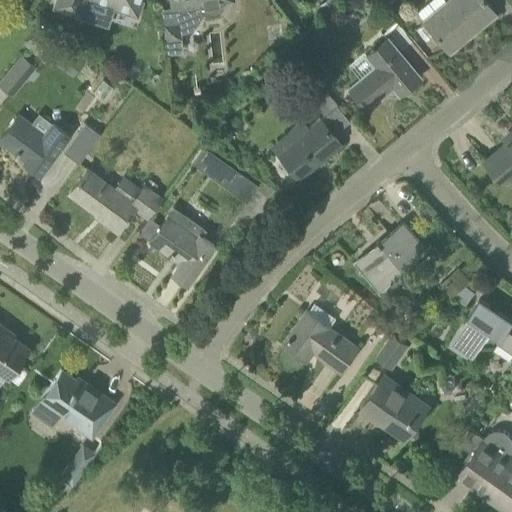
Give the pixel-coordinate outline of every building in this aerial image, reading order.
[(55,0),(53,7),(78,15),(82,0),(104,0),(115,3),(114,8),(138,16),(143,0),(55,0)] [(229,0),(170,0),(172,9),(188,6),(188,8),(200,5),(202,10),(207,14),(213,14),(218,11),(221,7),(222,1),(229,0)] [(478,28),(496,13),(484,0),(446,0),(423,20),(449,52),(450,51),(448,49),(476,26),(478,28)] [(41,24),(23,43),(43,62),(61,44),(41,24)] [(399,94),(419,76),(387,38),(366,55),(375,66),(349,88),(366,108),(392,86),(399,94)] [(64,50),(55,62),(61,67),(70,55),(64,50)] [(0,85),(12,96),(22,84),(33,70),(37,66),(21,53),(0,79),(0,85)] [(316,82),(309,73),(294,85),(302,95),(306,92),(324,114),(336,104),(317,81),(316,82)] [(44,135),(17,114),(0,136),(0,138),(15,150),(14,152),(25,160),(24,162),(39,173),(68,134),(53,123),(44,135)] [(340,142),(320,118),(309,127),(302,118),(285,132),(293,140),(278,153),(297,175),(323,153),(325,155),(340,142)] [(82,122),(61,151),(72,159),(94,130),(82,122)] [(507,185),(511,180),(511,131),(511,133),(511,134),(511,137),(485,160),(507,185)] [(113,187),(87,167),(68,192),(95,211),(96,210),(104,216),(102,220),(116,231),(134,207),(146,216),(162,196),(143,182),(140,187),(123,174),(113,187)] [(232,169),(221,185),(245,202),(257,186),(232,169)] [(198,236),(168,215),(150,240),(168,253),(167,254),(170,256),(172,253),(181,260),(172,272),(187,283),(214,245),(199,234),(198,236)] [(426,249),(404,222),(381,241),(379,238),(376,241),(379,244),(360,260),(358,258),(357,259),(392,301),(408,287),(397,273),(426,249)] [(468,282),(460,273),(452,280),(451,278),(439,289),(449,299),(468,282)] [(511,332),(508,329),(511,322),(511,321),(479,299),(450,342),(473,358),(491,331),(500,337),(497,342),(511,352),(511,332)] [(358,347),(329,326),(308,311),(307,310),(297,325),(298,326),(293,334),(291,333),(289,336),(291,337),(287,342),(286,341),(285,342),(308,358),(316,347),(321,351),(320,354),(342,370),(358,347)] [(13,332),(0,322),(0,372),(6,377),(27,346),(11,335),(13,332)] [(393,332),(375,356),(393,368),(410,344),(393,332)] [(76,379),(61,369),(31,411),(51,425),(62,410),(81,423),(78,426),(91,435),(114,402),(78,377),(76,379)] [(406,439),(430,406),(385,374),(361,407),(406,439)] [(510,511),(511,511),(511,469),(504,464),(510,454),(511,451),(511,437),(511,436),(509,433),(506,432),(504,431),(501,430),(498,430),(496,430),(493,431),(492,431),(490,432),(489,433),(488,434),(471,459),(485,469),(472,486),(510,511)] [(72,484),(79,473),(68,465),(60,476),(72,484)]
